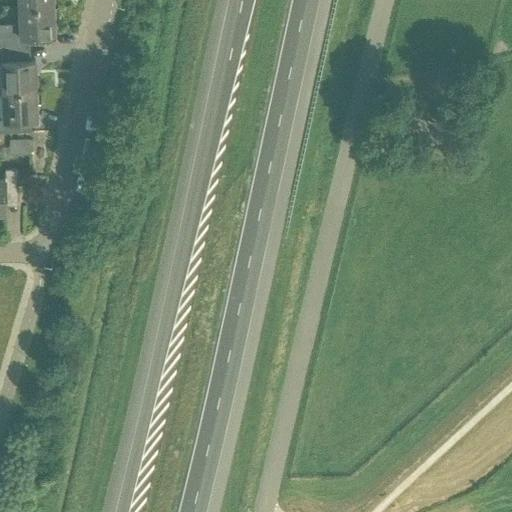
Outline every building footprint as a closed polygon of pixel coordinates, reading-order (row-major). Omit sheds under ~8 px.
[(55,33),(53,4),(18,6),(19,22),(0,22),(0,47),(22,46),(21,35),(55,33)] [(22,46),(0,47),(0,62),(1,89),(36,88),(34,58),(22,58),(22,46)] [(37,117),(36,88),(1,89),(2,118),(0,118),(0,129),(22,129),(21,118),(37,117)] [(437,124),(453,127),(457,111),(441,107),(437,124)] [(34,162),(34,152),(12,153),(12,163),(34,162)] [(0,176),(0,211),(5,211),(5,195),(17,195),(17,167),(5,167),(5,176),(0,176)]
